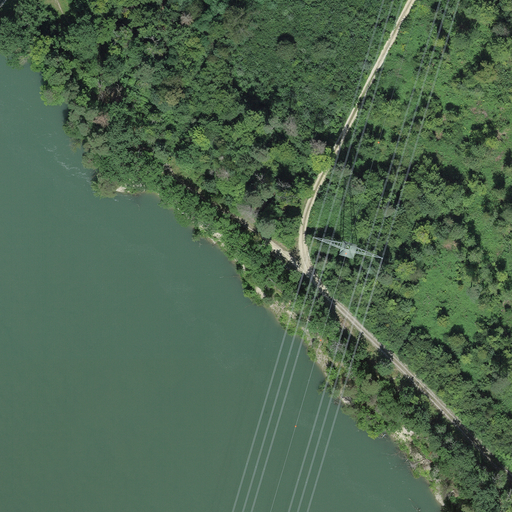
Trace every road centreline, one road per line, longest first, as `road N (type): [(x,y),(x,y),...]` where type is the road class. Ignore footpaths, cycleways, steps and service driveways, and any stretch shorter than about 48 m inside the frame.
road 1 (track): [(307,270),(306,207),(411,0)]
road 2 (track): [(307,270),(511,480)]
